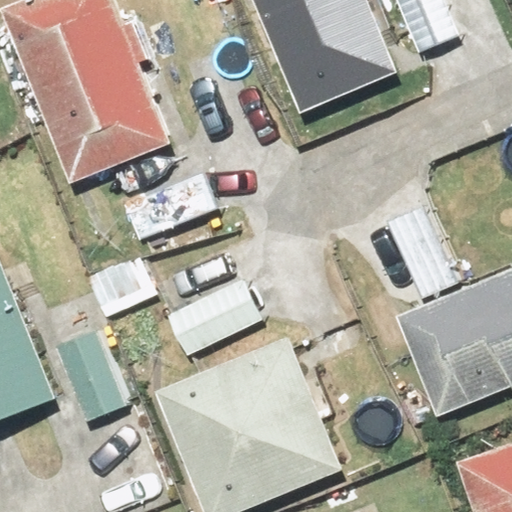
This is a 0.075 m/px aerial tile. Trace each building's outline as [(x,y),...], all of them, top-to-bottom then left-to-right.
[(139,0),(29,0),(18,4),(87,179),(194,137),(139,0)] [(388,0),(269,0),(317,113),(419,70),(388,0)] [(459,0),(407,0),(431,56),(475,39),(459,0)] [(226,207),(212,170),(131,202),(160,274),(257,236),(243,201),(226,207)] [(0,220),(0,418),(69,391),(0,220)] [(511,271),(413,313),(461,425),(511,403),(511,271)] [(109,323),(63,343),(98,425),(144,406),(109,323)] [(307,334),(171,390),(221,511),(254,511),(363,467),(307,334)] [(511,511),(511,444),(471,459),(488,511),(511,511)]
